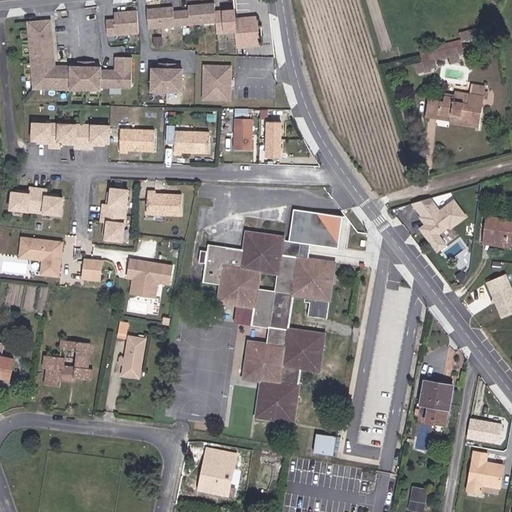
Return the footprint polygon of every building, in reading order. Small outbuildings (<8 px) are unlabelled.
[(173,6),(147,8),(149,26),(216,21),(216,11),(215,3),(188,5),(189,9),(174,10),(173,6)] [(260,44),(257,16),(236,18),(235,9),(216,11),(216,21),(217,32),(236,30),(238,46),(260,44)] [(139,32),(137,10),(118,11),(119,18),(106,19),(107,34),(139,32)] [(50,20),(27,22),(33,88),(100,90),(101,87),(101,71),(101,67),(94,67),(94,62),(79,61),(79,66),(71,66),(71,70),(51,69),(50,61),(53,60),(52,49),(49,50),(47,31),(51,31),(50,20)] [(420,50),(422,55),(429,53),(458,46),(463,45),(462,39),(420,50)] [(429,53),(430,59),(460,53),(458,46),(429,53)] [(429,53),(422,55),(423,61),(430,59),(429,53)] [(116,71),(101,71),(101,87),(131,88),(132,58),(116,58),(116,71)] [(152,68),(152,91),(182,92),(183,69),(176,69),(176,64),(160,63),(160,68),(152,68)] [(231,100),(232,66),(205,65),(204,99),(231,100)] [(470,93),(484,96),(486,85),(471,83),(470,93)] [(468,103),(470,93),(456,91),(455,96),(454,100),(468,103)] [(451,117),(450,121),(479,125),(484,96),(470,93),(468,103),(454,100),(455,96),(445,94),(444,101),(440,101),(438,115),(451,117)] [(253,119),(235,119),(234,150),(252,149),(253,119)] [(33,123),(32,140),(50,140),(49,147),(58,147),(58,141),(75,141),(75,148),(91,148),(91,142),(109,142),(109,125),(33,123)] [(281,158),(282,123),(269,123),(268,158),(281,158)] [(156,132),(122,128),(120,150),(128,151),(128,149),(154,151),(156,132)] [(211,132),(177,128),(174,151),(183,152),(183,149),(209,152),(211,132)] [(46,197),(47,190),(30,188),(30,195),(12,192),(10,209),(61,216),(63,199),(46,197)] [(128,192),(111,190),(110,208),(103,207),(101,224),(107,224),(106,242),(123,244),(128,192)] [(157,196),(157,194),(147,194),(146,215),(182,216),(182,197),(157,196)] [(431,197),(414,202),(423,215),(422,216),(429,226),(423,230),(438,250),(446,243),(439,233),(450,225),(451,227),(467,215),(455,199),(441,210),(431,197)] [(309,258),(311,242),(339,246),(343,216),(294,210),(290,241),(284,237),(282,254),(309,258)] [(511,219),(487,216),(485,239),(504,241),(505,237),(511,238),(510,242),(511,242),(511,219)] [(335,263),(309,258),(297,257),(296,267),(280,265),(282,254),(284,237),(246,232),(244,250),(208,245),(208,251),(200,250),(199,263),(205,263),(203,282),(221,284),(218,302),(237,305),(256,308),(258,296),(273,298),(268,328),(266,344),(249,341),(243,379),(261,381),(256,416),(293,422),(301,369),(319,371),(324,334),(289,329),(294,296),(310,297),(308,312),(327,314),(335,263)] [(59,276),(61,260),(59,259),(60,254),(62,254),(63,242),(22,237),(19,258),(42,261),(41,274),(59,276)] [(454,258),(469,245),(464,239),(448,251),(454,258)] [(297,257),(282,254),(280,265),(296,267),(297,257)] [(101,260),(85,259),(83,278),(99,280),(101,260)] [(130,259),(127,275),(130,276),(130,278),(133,279),(130,294),(151,297),(154,282),(157,282),(170,285),(173,266),(130,259)] [(511,313),(511,286),(507,274),(488,281),(503,317),(511,313)] [(256,308),(237,305),(234,323),(268,328),(273,298),(258,296),(256,308)] [(129,323),(120,321),(117,337),(125,339),(129,323)] [(125,357),(124,366),(122,375),(139,378),(146,339),(129,336),(125,357)] [(88,368),(89,351),(81,350),(82,342),(61,340),(60,348),(76,350),(75,367),(63,366),(64,357),(45,355),(44,368),(47,368),(46,384),(60,386),(61,380),(70,381),(70,377),(76,378),(91,380),(92,369),(88,368)] [(81,350),(89,351),(90,343),(82,342),(81,350)] [(0,345),(0,377),(9,379),(14,359),(1,356),(4,346),(0,345)] [(340,405),(343,382),(326,380),(323,403),(340,405)] [(454,385),(424,380),(419,404),(428,406),(426,421),(445,424),(447,410),(449,410),(454,385)] [(502,424),(469,420),(466,440),(500,444),(502,424)] [(333,455),(335,437),(317,434),(314,452),(333,455)] [(205,473),(202,473),(199,489),(220,493),(220,495),(227,496),(228,495),(234,496),(235,489),(229,488),(236,455),(210,449),(205,473)] [(284,451),(270,449),(269,456),(283,459),(284,451)] [(482,484),(499,487),(503,464),(486,462),(487,454),(474,451),(468,490),(480,492),(482,484)] [(411,500),(424,502),(425,502),(428,490),(413,487),(411,500)] [(424,502),(411,500),(410,509),(422,511),(424,502)]
